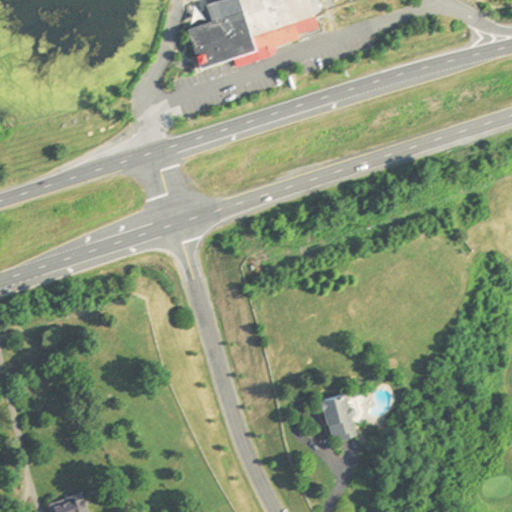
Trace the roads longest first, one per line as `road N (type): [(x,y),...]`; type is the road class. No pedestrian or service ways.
road 1 (trunk): [(0,278),(511,121)]
road 2 (trunk): [(511,54),(0,203)]
road 3 (residential): [(154,154),(229,408),(276,511)]
